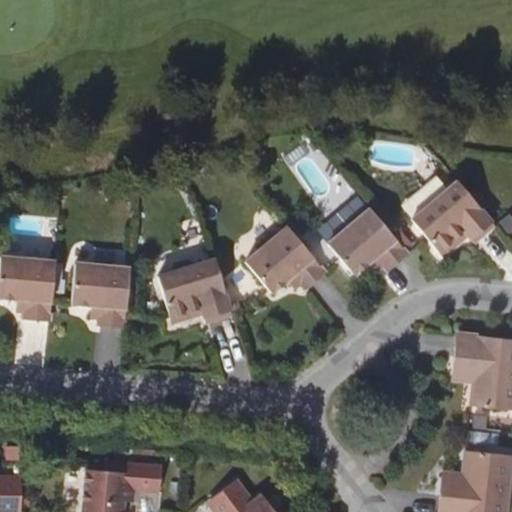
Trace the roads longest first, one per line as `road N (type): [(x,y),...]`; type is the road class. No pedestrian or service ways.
road 1 (residential): [(0,383),(303,410)]
road 2 (residential): [(511,302),(463,297),(411,307),(309,392)]
road 3 (residential): [(303,410),(310,433),(376,511)]
